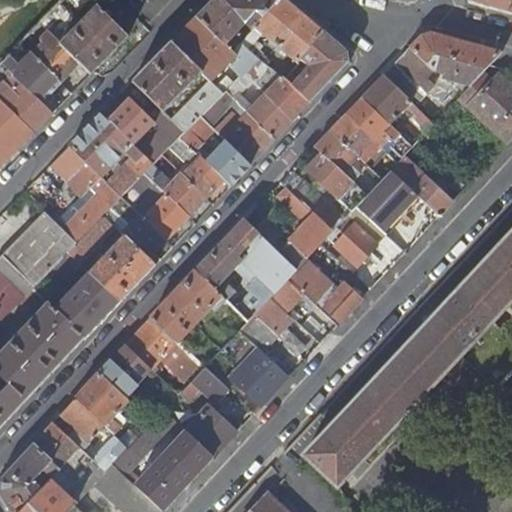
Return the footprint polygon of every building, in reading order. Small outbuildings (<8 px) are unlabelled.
[(67,0),(78,10),(88,0),(67,0)] [(232,53),(239,46),(231,39),(245,25),(252,31),(255,28),(279,0),(213,0),(198,18),(232,53)] [(299,60),(323,33),(299,12),(285,0),(279,0),(255,28),(296,63),(299,60)] [(511,0),(468,0),(468,4),(511,15),(511,0)] [(81,65),(91,75),(107,59),(129,37),(99,7),(75,31),(61,46),(81,65)] [(40,25),(49,34),(55,40),(69,25),(54,11),(40,25)] [(241,68),(246,73),(259,59),(241,43),(239,46),(232,53),(198,18),(191,25),(172,44),(204,75),(211,82),(213,84),(235,58),(243,66),(241,68)] [(61,46),(75,31),(69,25),(55,40),(61,46)] [(290,85),(309,105),(322,91),(348,63),(347,53),(323,33),(299,60),(307,66),(290,85)] [(29,54),(61,85),(81,65),(61,46),(55,40),(49,34),(41,41),(45,45),(37,53),(33,50),(29,54)] [(483,74),(491,65),(502,53),(478,46),(431,34),(420,37),(383,77),(416,109),(429,95),(412,81),(426,66),(434,73),(440,74),(444,78),(444,81),(469,88),(483,74)] [(164,115),(204,75),(172,44),(161,55),(133,84),(164,115)] [(42,105),(61,85),(29,54),(26,58),(29,61),(21,69),(14,63),(11,62),(8,63),(6,65),(6,69),(6,71),(8,73),(42,105)] [(263,55),(259,59),(267,65),(270,61),(263,55)] [(259,59),(246,73),(254,80),(256,82),(270,68),(267,65),(259,59)] [(46,121),(52,116),(42,105),(8,73),(4,76),(9,81),(5,86),(15,95),(4,107),(33,135),(46,121)] [(278,81),(267,93),(293,122),(302,112),(309,105),(290,85),(283,78),(278,74),(274,77),(278,81)] [(493,84),(483,74),(469,88),(458,99),(507,144),(511,138),(511,88),(499,77),(493,84)] [(416,109),(383,77),(370,90),(361,100),(413,148),(419,142),(406,130),(397,126),(393,122),(402,113),(425,135),(434,125),(416,109)] [(247,88),(239,81),(232,88),(237,93),(232,98),(235,100),(247,88)] [(225,96),(213,84),(211,82),(171,122),(184,135),(202,118),(225,96)] [(237,93),(232,88),(229,92),(228,93),(232,98),(237,93)] [(152,118),(159,111),(137,90),(130,97),(152,118)] [(228,93),(225,96),(202,118),(211,127),(232,98),(228,93)] [(293,122),(267,93),(253,109),(245,102),(241,107),(247,113),(274,141),(285,130),(293,122)] [(131,100),(109,123),(134,147),(156,125),(131,100)] [(413,148),(361,100),(354,107),(346,116),(377,145),(386,135),(407,154),(413,148)] [(0,168),(33,135),(4,107),(0,103),(0,168)] [(274,141),(247,113),(222,138),(226,142),(250,166),(268,147),(274,141)] [(109,123),(102,116),(92,125),(70,147),(89,165),(103,179),(127,155),(132,160),(109,184),(109,185),(122,198),(123,197),(133,186),(145,174),(153,166),(134,147),(109,123)] [(377,146),(377,145),(346,116),(338,124),(330,132),(358,158),(369,147),(373,150),(377,146)] [(211,127),(202,118),(184,135),(180,139),(195,153),(216,131),(211,127)] [(358,158),(330,132),(322,141),(316,148),(323,155),(347,178),(351,173),(347,169),(358,158)] [(206,199),(222,180),(205,163),(195,153),(180,139),(163,157),(171,165),(179,156),(185,150),(198,163),(192,169),(184,177),(206,199)] [(244,173),(250,166),(226,142),(205,163),(222,180),(230,188),(244,173)] [(89,165),(70,147),(52,167),(69,184),(83,171),(89,165)] [(356,208),(367,197),(347,178),(323,155),(308,171),(352,213),(356,208)] [(179,156),(171,165),(178,172),(184,177),(192,169),(179,156)] [(397,165),(401,160),(397,156),(393,160),(397,165)] [(417,196),(439,217),(452,203),(404,158),(401,160),(397,165),(391,172),(406,185),(417,196)] [(103,179),(89,165),(83,171),(97,185),(103,179)] [(49,210),(70,192),(50,169),(29,187),(49,210)] [(188,217),(206,199),(184,177),(178,172),(174,177),(178,180),(172,186),(160,174),(153,182),(159,188),(167,196),(188,217)] [(383,233),(417,196),(406,185),(391,172),(382,181),(367,197),(356,208),(375,225),(383,233)] [(153,182),(145,174),(133,186),(147,200),(159,188),(153,182)] [(303,181),(290,194),(332,234),(343,222),(345,220),(303,181)] [(458,197),(467,188),(461,183),(452,192),(458,197)] [(104,217),(122,198),(109,185),(65,230),(78,244),(104,217)] [(159,188),(147,200),(156,208),(167,196),(159,188)] [(290,194),(287,191),(279,200),(294,213),(295,213),(306,224),(279,254),(297,272),(300,268),(326,240),(332,234),(290,194)] [(167,240),(188,217),(167,196),(156,208),(146,219),(167,240)] [(146,219),(123,197),(122,198),(104,217),(110,224),(119,215),(132,227),(124,236),(125,237),(148,259),(167,240),(146,219)] [(385,236),(383,233),(375,225),(356,208),(352,213),(345,220),(343,222),(351,229),(334,247),(359,270),(388,239),(385,236)] [(68,254),(78,244),(65,230),(46,212),(2,257),(35,288),(68,254)] [(110,224),(104,217),(78,244),(68,254),(81,266),(116,229),(110,224)] [(265,219),(255,231),(259,236),(272,248),(283,237),(265,219)] [(255,231),(246,222),(230,239),(197,273),(222,299),(241,317),(247,324),(255,317),(271,299),(274,296),(253,276),(234,297),(222,284),(240,265),(236,260),(259,236),(255,231)] [(343,222),(332,234),(326,240),(334,247),(351,229),(343,222)] [(388,239),(405,254),(414,244),(395,226),(385,236),(388,239)] [(511,300),(511,235),(306,456),(306,457),(338,488),(462,355),(470,362),(481,361),(482,376),(511,403),(511,341),(499,343),(499,331),(490,324),(511,300)] [(297,272),(279,254),(272,248),(259,236),(236,260),(240,265),(253,276),(274,296),(287,282),(297,272)] [(144,279),(155,266),(148,259),(125,237),(90,275),(120,304),(144,279)] [(47,302),(81,266),(68,254),(35,288),(34,290),(46,301),(47,302)] [(34,290),(35,288),(2,257),(0,258),(0,271),(26,298),(34,290)] [(300,268),(297,272),(287,282),(303,296),(304,298),(317,285),(300,268)] [(152,321),(178,346),(222,299),(197,273),(179,292),(152,321)] [(99,326),(120,304),(90,275),(55,310),(86,339),(86,340),(99,326)] [(274,296),(271,299),(286,314),(303,296),(287,282),(274,296)] [(332,299),(317,285),(304,298),(337,327),(360,301),(344,286),(332,299)] [(33,314),(46,301),(34,290),(26,298),(21,303),(33,314)] [(271,299),(255,317),(275,335),(291,319),(286,314),(271,299)] [(0,431),(42,387),(86,339),(55,310),(49,304),(0,355),(0,377),(10,386),(3,394),(0,391),(0,431)] [(209,351),(215,357),(219,353),(239,333),(247,324),(241,317),(209,351)] [(247,324),(239,333),(258,351),(261,353),(277,337),(275,335),(255,317),(247,324)] [(152,373),(162,363),(178,346),(152,321),(146,327),(126,348),(152,373)] [(304,330),(319,344),(324,339),(309,325),(304,330)] [(239,333),(219,353),(239,371),(258,351),(239,333)] [(204,370),(205,369),(215,357),(209,351),(199,343),(188,355),(195,362),(204,370)] [(178,379),(195,362),(188,355),(178,346),(162,363),(178,379)] [(138,387),(152,373),(126,348),(117,357),(101,375),(117,390),(129,378),(138,387)] [(258,351),(239,371),(232,379),(262,407),(289,379),(261,353),(258,351)] [(228,390),(205,369),(204,370),(182,393),(179,396),(187,404),(198,392),(214,406),(228,390)] [(122,443),(129,450),(136,443),(113,421),(130,403),(126,399),(117,390),(101,375),(91,385),(77,400),(106,428),(122,443)] [(179,396),(182,393),(178,389),(174,393),(178,397),(179,396)] [(130,403),(131,404),(136,400),(130,394),(126,399),(130,403)] [(153,425),(164,412),(168,408),(156,396),(140,412),(144,417),(153,425)] [(83,452),(106,428),(77,400),(69,408),(61,417),(76,430),(69,438),(83,452)] [(175,412),(169,407),(168,408),(164,412),(170,418),(175,412)] [(187,433),(215,459),(236,435),(209,409),(187,433)] [(124,477),(176,423),(170,418),(164,412),(153,425),(140,439),(136,443),(129,450),(114,467),(124,477)] [(140,439),(153,425),(144,417),(131,431),(140,439)] [(44,435),(34,445),(53,463),(60,470),(76,453),(80,456),(84,453),(83,452),(69,438),(54,424),(44,435)] [(135,487),(161,511),(164,511),(215,459),(187,433),(135,487)] [(94,462),(106,474),(114,467),(129,450),(122,443),(114,451),(109,447),(94,462)] [(0,495),(7,507),(10,511),(20,511),(45,488),(41,485),(34,492),(30,488),(53,463),(34,445),(0,481),(0,495)] [(86,454),(91,459),(95,455),(90,450),(86,454)] [(87,495),(95,486),(106,474),(94,462),(74,483),(87,495)] [(122,511),(161,511),(135,487),(124,477),(114,467),(106,474),(95,486),(122,511)] [(71,511),(76,507),(71,502),(63,510),(60,507),(65,501),(64,497),(67,493),(64,490),(60,494),(57,494),(56,494),(51,498),(48,495),(56,486),(51,481),(45,488),(20,511),(71,511)] [(284,511),(268,497),(269,497),(268,496),(253,511),(284,511)]
